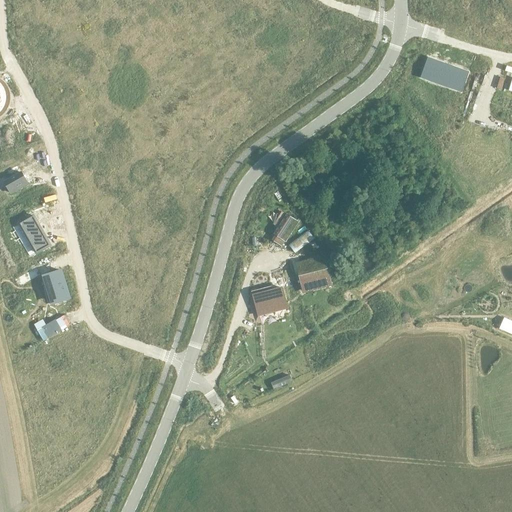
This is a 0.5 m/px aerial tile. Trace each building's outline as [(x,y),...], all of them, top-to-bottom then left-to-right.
[(428,57),(420,78),(462,93),(469,72),(428,57)] [(469,124),(463,143),(479,149),(486,130),(469,124)] [(509,133),(495,134),(497,166),(510,165),(509,133)] [(463,143),(457,160),(469,165),(475,148),(463,143)] [(456,161),(451,175),(463,192),(477,181),(468,168),(470,165),(456,161)] [(497,172),(491,176),(499,187),(511,179),(510,165),(496,166),(497,172)] [(22,173),(4,182),(10,193),(28,183),(22,173)] [(489,173),(463,192),(471,203),(497,184),(489,173)] [(274,236),(272,241),(282,247),(285,243),(298,223),(286,215),(273,235),(274,236)] [(33,216),(20,224),(37,253),(50,245),(33,216)] [(323,258),(296,265),(304,292),(330,284),(323,258)] [(61,271),(44,276),(48,289),(51,288),(54,298),(68,294),(61,271)] [(272,288),(252,293),(259,316),(265,315),(264,313),(276,310),(277,312),(288,309),(282,289),(272,292),(272,288)] [(245,347),(237,347),(236,363),(244,364),(245,347)] [(54,362),(26,378),(33,389),(61,374),(54,362)] [(123,364),(116,382),(124,384),(128,372),(137,376),(126,405),(133,407),(147,373),(123,364)] [(55,466),(42,469),(48,500),(60,498),(55,466)]
